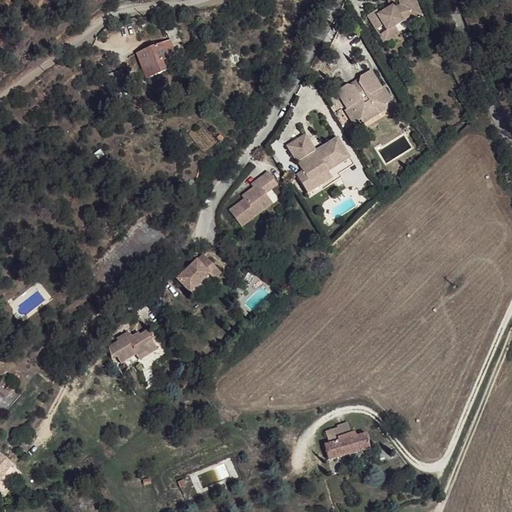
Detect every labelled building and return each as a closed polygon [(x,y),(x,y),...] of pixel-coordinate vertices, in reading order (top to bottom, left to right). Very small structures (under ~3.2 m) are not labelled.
[(414,0),(394,0),(396,8),(392,8),(386,8),(385,10),(378,14),(374,11),(366,17),(374,31),(380,27),(385,31),(393,26),(412,19),(411,13),(418,10),(414,0)] [(398,34),(393,26),(385,31),(380,27),(374,31),(382,44),(398,34)] [(174,54),(169,42),(137,54),(146,79),(165,71),(163,64),(169,61),(168,57),(174,54)] [(389,101),(370,69),(337,90),(347,107),(353,109),(359,119),(362,122),(387,107),(385,103),(389,101)] [(125,82),(121,83),(125,94),(129,93),(125,82)] [(353,109),(347,107),(345,110),(354,122),(359,119),(353,109)] [(348,159),(336,140),(315,152),(305,137),(288,148),(301,171),(296,176),(308,196),(337,176),(333,169),(348,159)] [(353,168),(348,159),(333,169),(337,176),(353,168)] [(266,195),(278,186),(267,172),(256,181),(259,185),(254,189),(243,197),(245,200),(230,212),(241,226),(263,212),(259,207),(269,199),(266,195)] [(340,181),(337,176),(308,196),(311,199),(340,181)] [(254,189),(259,185),(256,181),(251,184),(254,189)] [(269,199),(259,207),(263,212),(273,204),(269,199)] [(217,265),(205,252),(178,276),(191,290),(210,272),(217,265)] [(222,270),(217,265),(210,272),(215,277),(222,270)] [(152,343),(148,333),(142,336),(140,334),(133,337),(127,334),(116,340),(117,343),(108,350),(111,358),(115,356),(120,365),(135,357),(137,359),(150,352),(148,346),(152,343)] [(18,392),(9,381),(0,388),(8,398),(18,392)] [(323,444),(326,458),(370,449),(367,434),(357,436),(356,431),(352,432),(349,422),(338,425),(339,428),(327,430),(330,443),(323,444)] [(0,479),(12,464),(0,454),(0,479)]
